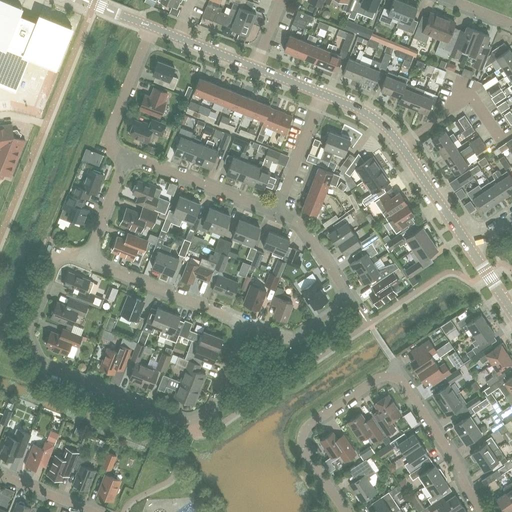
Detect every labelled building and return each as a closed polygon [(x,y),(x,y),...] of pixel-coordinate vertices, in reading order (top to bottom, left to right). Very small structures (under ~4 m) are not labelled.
[(0,46),(0,85),(15,91),(29,56),(55,67),(71,27),(40,15),(37,22),(18,15),(21,7),(2,0),(0,0),(0,45),(1,45),(0,46)] [(220,4),(210,0),(208,0),(207,6),(217,10),(220,11),(222,7),(219,6),(220,4)] [(233,2),(228,14),(251,24),(256,13),(243,8),(245,0),(228,0),(233,2)] [(341,0),(345,1),(342,9),(349,12),(354,0),(341,0)] [(378,0),(354,0),(351,10),(362,14),(366,6),(375,10),(378,0)] [(393,16),(399,19),(405,2),(399,0),(392,0),(389,10),(383,7),(379,20),(390,24),(393,16)] [(417,7),(405,2),(399,19),(396,26),(413,33),(418,21),(412,19),(417,7)] [(213,21),(217,10),(207,6),(206,5),(202,17),(213,21)] [(247,34),(251,24),(228,14),(220,11),(217,10),(213,21),(247,34)] [(295,16),(307,20),(311,22),(313,16),(297,10),(295,16)] [(435,36),(442,17),(430,12),(424,27),(418,25),(413,37),(426,42),(429,34),(435,36)] [(304,29),(307,20),(295,16),(292,24),(304,29)] [(454,22),(442,17),(435,36),(441,38),(437,47),(450,52),(455,39),(449,37),(454,22)] [(349,30),(353,21),(347,19),(344,27),(349,30)] [(327,30),(327,29),(329,25),(321,22),(319,27),(327,30)] [(373,29),(363,25),(360,34),(369,37),(373,29)] [(460,48),(470,51),(478,31),(467,26),(461,41),(455,39),(450,52),(449,54),(457,57),(460,48)] [(482,69),(484,64),(487,56),(482,54),(489,35),(478,31),(470,51),(479,55),(475,66),(482,69)] [(347,51),(354,35),(347,32),(341,49),(347,51)] [(304,58),(310,43),(313,35),(309,34),(306,41),(300,39),(293,55),(297,57),(298,55),(304,58)] [(293,55),(300,39),(289,35),(284,50),(290,52),(289,54),(293,55)] [(313,63),(320,47),(314,44),(317,37),(313,35),(310,43),(304,58),(310,60),(309,62),(313,63)] [(376,49),(379,42),(369,38),(366,45),(376,49)] [(496,57),(501,66),(511,58),(511,53),(509,48),(504,52),(499,45),(492,50),(490,54),(487,56),(484,64),(485,65),(491,61),(496,57)] [(318,63),(324,66),(330,51),(320,47),(313,63),(317,65),(318,63)] [(417,51),(409,48),(407,53),(415,56),(417,51)] [(353,77),(359,62),(364,51),(359,49),(355,61),(349,58),(343,73),(353,77)] [(395,55),(404,59),(406,53),(397,50),(395,55)] [(324,66),(330,68),(329,70),(334,72),(340,55),(330,51),(324,66)] [(385,52),(379,67),(385,69),(391,54),(385,52)] [(406,53),(404,59),(410,61),(413,56),(406,53)] [(496,57),(491,61),(496,69),(501,66),(496,57)] [(511,71),(511,58),(501,66),(498,68),(500,72),(504,70),(507,74),(511,71)] [(417,60),(415,66),(422,68),(425,63),(417,60)] [(173,89),(178,78),(171,75),(174,67),(158,61),(152,74),(164,79),(162,85),(173,89)] [(353,77),(363,81),(369,66),(359,62),(353,77)] [(369,66),(363,81),(373,85),(379,70),(369,66)] [(443,78),(446,71),(434,66),(430,78),(436,80),(437,76),(443,78)] [(380,90),(390,94),(397,75),(388,71),(380,90)] [(406,83),(408,78),(398,74),(397,75),(390,94),(399,97),(400,97),(406,83)] [(193,92),(204,96),(210,81),(203,79),(204,77),(200,76),(193,92)] [(487,88),(492,84),(489,79),(484,83),(487,88)] [(216,84),(210,81),(204,96),(214,100),(220,84),(216,82),(216,84)] [(398,102),(407,106),(413,91),(407,88),(409,84),(406,83),(400,97),(399,97),(398,102)] [(224,85),(220,84),(214,100),(224,104),(230,89),(223,87),(224,85)] [(499,84),(489,91),(493,96),(496,94),(503,90),(499,84)] [(160,116),(165,102),(163,101),(167,92),(154,87),(150,96),(145,94),(139,108),(160,116)] [(236,92),(230,89),(224,104),(234,108),(240,92),(236,90),(236,92)] [(427,113),(429,107),(432,108),(437,95),(424,90),(423,94),(417,109),(427,113)] [(417,109),(423,94),(413,91),(407,106),(417,109)] [(244,93),(240,92),(234,108),(244,112),(250,97),(244,95),(244,93)] [(493,96),(491,98),(495,103),(500,100),(496,94),(493,96)] [(256,100),(250,97),(244,112),(254,116),(260,100),(257,98),(256,100)] [(264,101),(260,100),(254,116),(264,120),(269,107),(270,105),(264,103),(264,101)] [(497,106),(500,111),(507,107),(504,101),(497,106)] [(212,113),(218,116),(222,110),(216,107),(212,113)] [(266,126),(273,129),(280,111),(269,107),(264,120),(258,133),(264,135),(265,131),(264,131),(266,126)] [(280,111),(273,129),(282,132),(280,137),(279,137),(277,140),(281,142),(292,116),(280,111)] [(185,124),(188,116),(184,115),(183,114),(180,122),(185,124)] [(457,119),(464,129),(471,125),(464,114),(457,119)] [(141,140),(147,142),(151,132),(161,136),(165,125),(151,119),(149,124),(147,124),(147,125),(134,120),(129,134),(141,139),(141,140)] [(12,123),(0,125),(0,177),(3,178),(5,173),(11,176),(25,140),(17,137),(19,132),(17,129),(13,130),(12,123)] [(203,132),(210,135),(213,128),(206,125),(203,132)] [(475,130),(471,125),(464,129),(461,132),(464,137),(475,130)] [(431,139),(437,148),(455,136),(453,133),(448,136),(445,130),(431,139)] [(327,168),(333,151),(340,135),(329,131),(323,147),(327,149),(323,159),(318,157),(315,163),(327,168)] [(174,153),(183,156),(192,133),(189,132),(187,138),(180,135),(174,153)] [(231,135),(224,132),(219,146),(225,148),(231,135)] [(201,140),(195,137),(196,135),(192,133),(183,156),(192,160),(199,143),(201,140)] [(265,135),(264,135),(259,133),(256,140),(262,142),(265,135)] [(333,151),(344,155),(350,139),(340,135),(333,151)] [(437,148),(443,156),(456,147),(453,142),(457,139),(455,136),(437,148)] [(472,149),(483,142),(479,136),(468,143),(472,149)] [(199,143),(192,160),(201,164),(211,141),(207,139),(205,145),(199,143)] [(242,146),(240,150),(242,150),(246,152),(249,142),(244,140),(242,146)] [(211,141),(201,164),(211,168),(218,150),(212,148),(214,142),(211,141)] [(474,153),(476,155),(486,148),(483,142),(472,149),(474,153)] [(443,156),(449,165),(462,156),(456,147),(443,156)] [(102,154),(86,148),(82,158),(98,164),(102,154)] [(266,153),(278,157),(280,152),(268,148),(266,153)] [(467,158),(474,153),(472,149),(462,156),(449,165),(454,174),(470,163),(467,158)] [(236,177),(245,154),(246,152),(242,150),(239,158),(233,156),(226,173),(236,177)] [(263,161),(254,184),(263,188),(266,183),(268,183),(267,185),(274,188),(279,177),(269,173),(270,171),(268,170),(272,161),(276,162),(278,157),(266,153),(263,161)] [(287,162),(289,155),(283,153),(281,160),(287,162)] [(348,168),(355,157),(349,153),(342,164),(348,168)] [(236,177),(245,181),(252,163),(246,161),(248,155),(245,154),(236,177)] [(498,159),(505,169),(510,165),(503,155),(498,159)] [(363,180),(381,169),(372,156),(361,164),(356,156),(355,157),(348,168),(345,172),(350,176),(355,168),(363,180)] [(483,166),(488,162),(484,156),(478,161),(481,165),(483,166)] [(254,184),(263,161),(260,160),(257,166),(252,163),(245,181),(254,184)] [(469,170),(472,175),(481,169),(477,164),(469,170)] [(312,177),(329,183),(336,186),(340,175),(318,167),(315,173),(314,173),(312,177)] [(96,194),(103,174),(89,169),(82,187),(76,185),(73,192),(87,198),(90,192),(92,192),(96,194)] [(381,169),(363,180),(371,193),(361,200),(365,206),(378,197),(374,191),(389,181),(381,169)] [(473,177),(472,175),(469,170),(457,178),(462,184),(473,177)] [(500,179),(509,193),(511,190),(511,178),(506,170),(501,174),(499,170),(496,170),(494,171),(500,179)] [(489,182),(491,185),(500,198),(509,193),(500,179),(494,171),(492,172),(492,175),(494,178),(489,182)] [(312,181),(310,187),(325,193),(329,183),(312,177),(311,180),(312,181)] [(161,190),(155,187),(156,186),(146,182),(145,183),(137,180),(136,184),(132,193),(138,196),(136,202),(165,213),(170,201),(164,198),(164,199),(159,197),(161,190)] [(479,204),(483,210),(492,204),(483,191),(479,185),(467,193),(476,206),(479,204)] [(483,191),(492,204),(500,198),(491,185),(483,191)] [(306,193),(304,197),(321,203),(325,193),(310,187),(307,193),(306,193)] [(374,201),(382,213),(385,217),(408,202),(405,197),(402,197),(399,192),(389,198),(386,193),(374,201)] [(62,208),(63,208),(60,217),(70,222),(71,219),(84,224),(89,210),(77,206),(80,199),(68,194),(62,208)] [(173,213),(183,217),(190,200),(180,196),(173,213)] [(317,214),(321,203),(304,197),(303,201),(304,201),(302,208),(317,214)] [(186,224),(190,226),(189,228),(195,230),(196,228),(200,217),(199,218),(195,216),(200,204),(190,200),(183,217),(188,219),(186,224)] [(385,217),(392,228),(396,233),(407,225),(404,220),(413,214),(410,208),(411,206),(408,202),(385,217)] [(475,208),(471,203),(465,207),(469,213),(475,208)] [(152,226),(157,213),(143,207),(140,214),(126,208),(120,223),(132,228),(132,229),(138,232),(138,230),(140,231),(143,223),(152,226)] [(211,234),(213,229),(219,211),(209,207),(205,219),(200,217),(196,228),(211,234)] [(213,229),(223,233),(230,215),(219,211),(213,229)] [(341,219),(344,223),(329,233),(336,244),(338,243),(353,232),(347,223),(354,219),(350,213),(341,219)] [(335,214),(329,219),(331,223),(338,218),(335,214)] [(167,232),(172,220),(166,217),(161,229),(167,232)] [(232,237),(242,241),(249,223),(239,219),(232,237)] [(325,227),(331,223),(329,219),(322,223),(325,227)] [(253,245),(259,227),(249,223),(242,241),(253,245)] [(413,249),(430,238),(422,227),(406,238),(413,249)] [(164,239),(166,231),(161,229),(158,237),(164,239)] [(374,240),(379,237),(374,230),(369,234),(374,240)] [(263,246),(273,250),(279,235),(269,231),(263,246)] [(361,243),(353,232),(338,243),(345,254),(361,243)] [(400,232),(386,242),(391,249),(405,240),(400,232)] [(279,235),(273,250),(271,254),(282,258),(289,239),(279,235)] [(143,252),(147,241),(134,236),(132,242),(117,236),(112,250),(121,254),(133,259),(136,249),(143,252)] [(214,250),(220,253),(226,240),(219,237),(214,250)] [(184,238),(178,254),(184,257),(191,241),(184,238)] [(430,238),(413,249),(420,260),(437,249),(430,238)] [(220,253),(227,255),(232,242),(226,240),(220,253)] [(373,263),(369,257),(377,252),(371,242),(358,251),(361,256),(349,264),(353,270),(356,268),(359,272),(373,263)] [(252,260),(256,250),(256,249),(250,246),(246,258),(252,260)] [(292,248),(286,262),(298,267),(300,261),(296,259),(299,250),(292,248)] [(152,266),(162,270),(168,254),(158,250),(152,266)] [(264,252),(256,250),(252,260),(250,264),(258,267),(264,252)] [(222,270),(226,261),(228,256),(227,255),(220,253),(217,263),(215,267),(222,270)] [(172,274),(179,258),(168,254),(162,270),(172,274)] [(379,266),(385,263),(382,256),(376,259),(379,266)] [(215,267),(217,263),(201,257),(198,265),(188,261),(181,278),(192,282),(195,275),(209,280),(215,267)] [(278,259),(272,273),(280,276),(286,262),(278,259)] [(410,276),(422,268),(418,261),(405,269),(410,276)] [(377,281),(379,280),(392,272),(398,267),(395,262),(377,268),(373,263),(359,272),(361,276),(359,278),(363,284),(374,276),(377,281)] [(78,299),(91,304),(95,294),(89,292),(94,282),(69,272),(64,284),(81,291),(78,299)] [(279,276),(269,272),(265,284),(275,288),(279,276)] [(398,281),(392,272),(379,280),(382,285),(370,294),(375,301),(374,303),(375,305),(379,306),(381,305),(381,303),(396,293),(391,286),(398,281)] [(232,296),(238,282),(218,275),(212,290),(220,293),(221,292),(232,296)] [(317,279),(301,290),(309,301),(310,301),(314,307),(317,306),(320,307),(324,304),(325,300),(327,299),(320,288),(322,287),(317,279)] [(253,283),(252,285),(251,284),(243,303),(259,308),(266,290),(257,287),(258,285),(253,283)] [(109,293),(116,294),(117,287),(110,286),(109,293)] [(284,289),(279,287),(277,287),(272,300),(278,302),(274,314),(286,319),(289,312),(292,302),(287,301),(289,296),(282,293),(284,289)] [(120,314),(132,318),(130,325),(140,329),(144,318),(139,316),(143,305),(141,300),(128,295),(120,314)] [(51,316),(72,325),(76,313),(83,315),(87,305),(69,298),(67,305),(57,302),(51,316)] [(162,329),(168,311),(157,307),(156,311),(150,309),(142,329),(152,333),(155,326),(161,329),(162,329)] [(175,327),(180,316),(168,311),(162,329),(161,329),(159,335),(176,342),(179,335),(181,329),(175,327)] [(473,333),(487,323),(481,314),(472,319),(468,314),(457,322),(463,332),(469,328),(473,333)] [(456,327),(450,319),(440,326),(446,334),(456,327)] [(186,338),(199,343),(218,350),(222,338),(203,331),(202,335),(189,330),(192,323),(185,320),(181,329),(179,335),(186,338)] [(475,354),(481,350),(487,346),(484,340),(494,333),(487,323),(473,333),(476,338),(471,341),(475,346),(472,348),(475,354)] [(108,337),(111,328),(103,325),(100,334),(108,337)] [(46,343),(49,344),(48,347),(66,355),(71,344),(78,346),(82,335),(71,331),(68,337),(51,331),(46,343)] [(410,361),(417,371),(434,360),(430,355),(436,351),(435,350),(428,340),(418,347),(411,352),(414,358),(410,361)] [(448,341),(435,350),(436,351),(440,356),(453,347),(448,341)] [(131,358),(139,361),(145,345),(137,342),(131,358)] [(481,350),(475,354),(471,357),(474,362),(479,359),(482,363),(487,359),(489,359),(492,363),(507,353),(506,350),(507,349),(502,342),(483,355),(481,350)] [(217,352),(218,350),(199,343),(196,350),(189,347),(185,358),(197,363),(200,357),(213,362),(217,352)] [(130,349),(121,345),(118,352),(107,348),(100,367),(106,369),(105,370),(114,373),(120,358),(125,360),(130,349)] [(157,365),(165,369),(171,355),(162,352),(157,365)] [(492,363),(498,373),(511,363),(511,356),(511,355),(509,356),(507,353),(492,363)] [(186,367),(180,381),(200,389),(206,374),(198,371),(200,365),(178,356),(176,361),(177,363),(186,367)] [(444,363),(438,367),(434,360),(417,371),(424,382),(429,379),(432,384),(440,379),(450,372),(444,363)] [(129,379),(140,384),(147,366),(136,362),(129,379)] [(151,388),(158,371),(147,366),(140,384),(151,388)] [(450,383),(462,375),(457,369),(446,377),(450,383)] [(180,381),(169,377),(163,375),(157,388),(164,391),(167,384),(177,388),(174,396),(194,404),(200,389),(180,381)] [(505,396),(511,390),(511,376),(498,386),(505,396)] [(493,383),(489,386),(484,389),(487,394),(497,388),(493,383)] [(440,405),(455,394),(449,384),(433,395),(440,405)] [(458,392),(455,394),(440,405),(446,415),(462,404),(465,401),(458,392)] [(390,421),(400,414),(388,395),(374,404),(378,410),(372,413),(387,435),(395,429),(390,421)] [(471,407),(480,402),(476,396),(465,404),(468,409),(471,407)] [(486,397),(480,402),(471,407),(475,412),(490,402),(486,397)] [(502,418),(511,411),(511,410),(509,406),(499,412),(502,418)] [(6,424),(11,411),(6,409),(0,422),(6,424)] [(511,411),(502,418),(506,423),(511,418),(511,411)] [(373,442),(384,435),(371,417),(366,421),(360,413),(348,421),(360,439),(368,434),(373,442)] [(454,425),(460,434),(476,424),(480,421),(477,415),(472,418),(470,415),(454,425)] [(497,428),(504,424),(498,415),(493,419),(495,421),(489,426),(493,432),(497,428)] [(408,421),(412,427),(418,422),(414,417),(408,421)] [(466,444),(487,429),(484,425),(479,428),(476,424),(460,434),(466,444)] [(501,434),(508,430),(504,424),(497,428),(501,434)] [(0,455),(13,460),(16,452),(22,455),(25,448),(30,434),(18,429),(14,438),(7,435),(0,453),(0,455)] [(58,433),(52,430),(48,440),(54,443),(58,433)] [(344,461),(355,453),(343,435),(337,439),(332,432),(320,440),(331,456),(338,452),(344,461)] [(405,454),(421,444),(413,433),(407,437),(404,433),(389,442),(395,451),(401,448),(405,454)] [(476,461),(477,460),(478,461),(492,451),(498,447),(491,436),(484,440),(486,442),(471,452),(472,453),(471,454),(471,456),(474,461),(476,461)] [(45,467),(54,445),(45,441),(42,448),(33,444),(25,465),(36,469),(38,464),(45,467)] [(410,473),(424,463),(421,459),(428,454),(421,444),(405,454),(409,461),(404,464),(410,473)] [(494,463),(497,467),(507,461),(498,447),(492,451),(478,461),(484,470),(494,463)] [(69,474),(72,467),(77,453),(66,448),(62,458),(55,455),(48,474),(61,479),(64,472),(69,474)] [(110,470),(116,456),(108,452),(102,466),(110,470)] [(73,484),(74,484),(73,486),(79,489),(80,487),(87,490),(95,470),(83,465),(86,458),(78,455),(73,468),(79,470),(73,484)] [(360,500),(361,502),(376,492),(368,480),(369,476),(375,472),(366,458),(349,470),(356,480),(350,484),(356,494),(355,496),(358,500),(360,500)] [(397,460),(390,462),(392,470),(399,467),(397,460)] [(418,476),(425,486),(443,473),(440,468),(437,468),(434,464),(428,469),(424,463),(410,473),(409,474),(412,479),(418,476)] [(501,474),(505,472),(501,467),(492,473),(496,478),(496,479),(502,475),(501,474)] [(431,503),(443,496),(445,494),(441,489),(448,484),(446,481),(446,478),(443,473),(425,486),(431,495),(427,498),(431,503)] [(496,478),(492,473),(481,480),(485,485),(496,478)] [(119,487),(117,485),(120,480),(106,474),(98,494),(112,499),(115,492),(117,492),(119,487)] [(371,511),(393,511),(399,508),(388,491),(373,502),(377,508),(371,511)] [(505,511),(511,507),(511,502),(505,493),(496,499),(505,511)] [(451,511),(462,505),(455,495),(446,501),(443,496),(431,503),(427,506),(431,511),(432,511),(433,511),(451,511)] [(29,511),(31,508),(24,505),(24,502),(20,501),(18,503),(17,502),(13,511),(29,511)]
